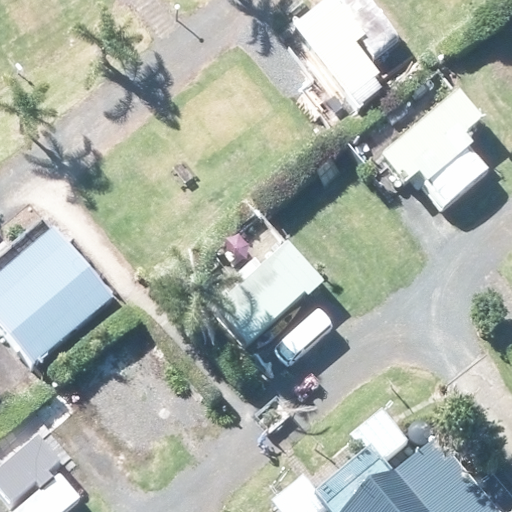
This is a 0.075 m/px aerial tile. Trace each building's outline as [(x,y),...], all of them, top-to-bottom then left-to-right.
[(396,42),(362,0),(319,0),(286,28),(351,107),(376,87),(361,69),(396,42)] [(454,0),(408,0),(432,36),(464,15),(454,0)] [(474,120),(451,91),(372,154),(397,187),(413,174),(438,207),(484,170),(456,136),(474,120)] [(284,153),(250,115),(205,156),(238,194),(284,153)] [(387,220),(364,196),(324,234),(347,258),(387,220)] [(102,301),(43,231),(0,266),(0,337),(24,366),(102,301)] [(311,275),(279,244),(209,313),(243,345),(311,275)] [(64,396),(127,472),(183,425),(120,349),(64,396)] [(511,511),(511,493),(492,469),(473,484),(436,438),(394,472),(387,465),(413,444),(384,410),(352,435),(363,448),(315,487),(304,473),(266,503),(273,511),(322,511),(326,509),(328,511),(511,511)] [(59,511),(83,491),(39,440),(0,473),(0,500),(11,511),(10,511),(59,511)]
